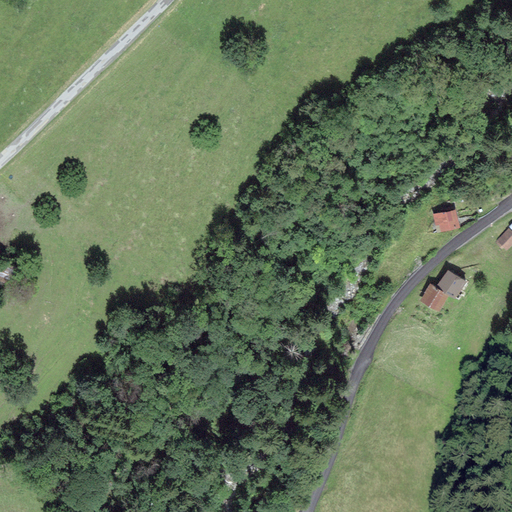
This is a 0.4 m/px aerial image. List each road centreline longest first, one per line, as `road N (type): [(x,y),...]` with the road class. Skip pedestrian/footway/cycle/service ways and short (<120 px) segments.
road 1 (unclassified): [(308,511),(387,315),(436,259),(511,202)]
road 2 (tertiary): [(168,0),(0,161)]
